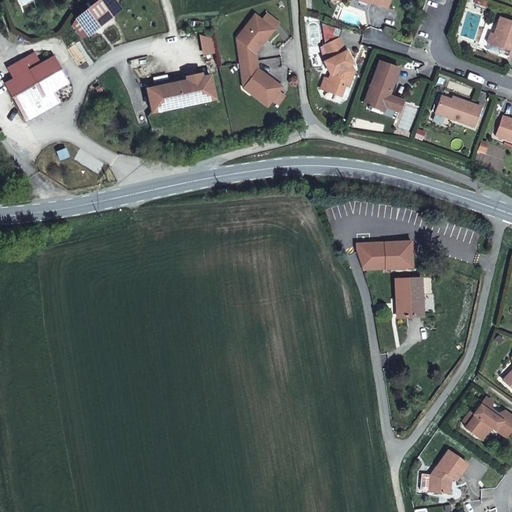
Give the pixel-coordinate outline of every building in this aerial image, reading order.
[(99,10),(75,28),(81,36),(105,18),(99,10)] [(254,13),(236,38),(245,45),(239,53),(241,70),(250,77),(243,86),(268,104),(282,85),(257,67),(255,51),(273,27),(254,13)] [(511,20),(498,15),(494,29),(490,41),(497,44),(509,47),(507,54),(511,55),(511,20)] [(352,61),(340,36),(323,44),(329,57),(323,60),(330,75),(326,90),(343,95),(347,84),(349,85),(353,74),(348,72),(348,68),(346,63),(352,61)] [(495,50),(507,54),(509,47),(497,44),(495,50)] [(5,82),(25,118),(58,100),(52,88),(67,80),(53,55),(39,63),(34,52),(7,67),(13,77),(5,82)] [(362,102),(383,109),(385,105),(399,110),(403,99),(389,94),(398,67),(377,60),(362,102)] [(154,86),(146,87),(151,111),(215,97),(210,74),(201,76),(201,72),(186,75),(186,79),(170,82),(169,79),(154,82),(154,86)] [(473,105),(474,102),(457,96),(456,99),(451,97),(442,94),(436,111),(474,123),(480,107),(473,105)] [(385,105),(383,109),(398,114),(399,110),(385,105)] [(511,116),(503,113),(496,134),(511,139),(511,116)] [(487,141),(480,139),(477,147),(484,150),(487,141)] [(424,273),(401,272),(400,293),(402,293),(402,308),(425,308),(425,288),(423,288),(424,273)] [(511,366),(506,373),(507,375),(503,380),(511,388),(511,366)] [(485,397),(473,413),(474,415),(465,427),(479,438),(489,425),(491,427),(505,437),(511,428),(509,426),(511,421),(511,416),(504,410),(496,414),(495,415),(489,411),(490,409),(491,401),(485,397)] [(482,440),(491,427),(489,425),(479,438),(482,440)] [(446,449),(430,473),(429,491),(449,492),(450,481),(448,480),(451,476),(456,479),(466,462),(446,449)]
